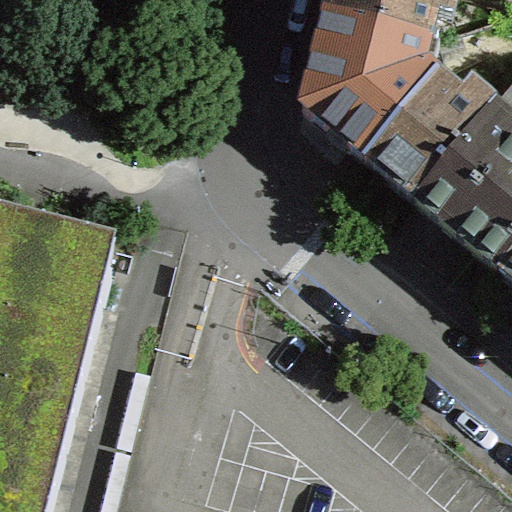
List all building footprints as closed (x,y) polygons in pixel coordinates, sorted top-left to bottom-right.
[(331,0),(327,20),(430,46),(431,43),(439,9),(455,13),(458,0),(331,0)] [(367,167),(437,82),(423,71),(429,50),(430,46),(327,20),(303,115),(367,167)] [(417,209),(487,123),(462,102),(437,82),(367,167),(417,209)] [(511,93),(495,114),(487,123),(417,209),(498,276),(511,258),(511,93)] [(0,511),(48,511),(99,310),(111,261),(114,252),(0,223),(0,511)] [(511,258),(498,276),(511,287),(511,258)]
